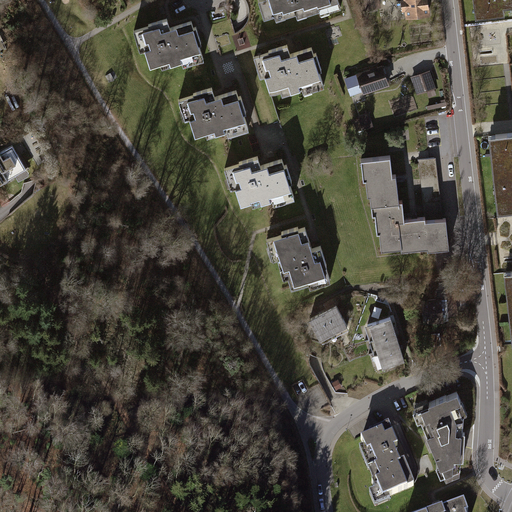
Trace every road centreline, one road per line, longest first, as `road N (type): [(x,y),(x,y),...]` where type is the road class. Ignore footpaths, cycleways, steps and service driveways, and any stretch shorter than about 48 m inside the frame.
road 1 (track): [(39,0),(289,412),(324,440)]
road 2 (residential): [(447,0),(485,360)]
road 3 (residential): [(485,360),(410,380),(339,422),(321,451),(328,511)]
road 4 (residential): [(485,360),(485,462),(495,484),(511,494)]
